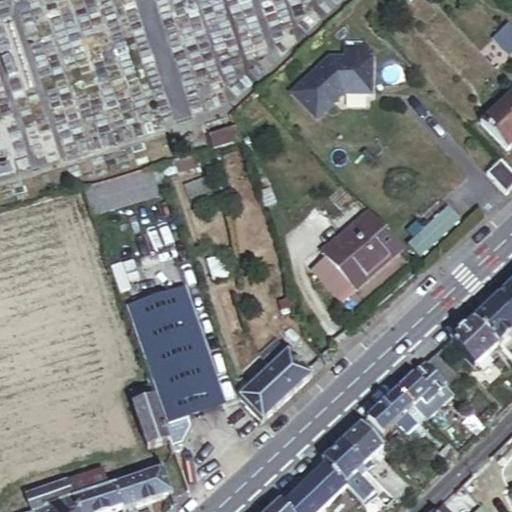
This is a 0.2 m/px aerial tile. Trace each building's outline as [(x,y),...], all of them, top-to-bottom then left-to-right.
[(412,0),(397,0),(394,3),(401,11),(412,0)] [(511,27),(497,41),(510,56),(511,54),(511,27)] [(331,60),(293,94),(315,118),(342,93),(370,90),(366,55),(359,57),(357,44),(345,45),(347,57),(331,60)] [(507,153),(511,148),(511,94),(480,123),(507,153)] [(234,127),(208,136),(213,152),(239,144),(234,127)] [(174,164),(178,174),(216,163),(212,152),(174,164)] [(486,175),(505,196),(511,190),(511,172),(502,161),(486,175)] [(255,164),(247,166),(252,182),(261,179),(255,164)] [(92,217),(168,194),(160,168),(84,190),(92,217)] [(371,215),(323,256),(355,294),(403,252),(371,215)] [(511,322),(511,286),(493,305),(507,320),(509,319),(511,322)] [(130,308),(170,426),(189,420),(226,408),(220,391),(226,389),(224,384),(218,386),(186,290),(130,308)] [(511,336),(511,322),(509,319),(507,320),(493,305),(474,322),(498,349),(511,336)] [(498,349),(474,322),(450,344),(475,371),(498,349)] [(243,400),(240,403),(262,426),(312,379),(281,346),(265,361),(274,369),(245,396),(243,393),(240,396),(243,400)] [(463,386),(435,358),(425,368),(449,393),(452,396),(463,386)] [(434,398),(439,393),(444,398),(449,393),(425,368),(397,394),(421,419),(439,403),(434,398)] [(189,420),(170,426),(165,428),(152,393),(132,399),(135,409),(135,413),(149,452),(171,445),(172,450),(182,447),(191,428),(189,420)] [(421,419),(397,394),(368,422),(383,438),(395,427),(406,438),(424,421),(421,419)] [(486,430),(472,416),(465,423),(479,438),(486,430)] [(363,470),(382,451),(360,429),(341,448),(363,470)] [(360,479),(366,473),(363,470),(341,448),(322,466),(324,468),(344,490),(360,506),(374,493),(360,479)] [(322,511),(344,490),(324,468),(284,510),(285,511),(322,511)] [(144,506),(172,497),(163,471),(136,481),(144,506)] [(39,511),(74,501),(107,490),(101,472),(26,498),(29,511),(39,511)] [(127,511),(144,506),(136,481),(116,487),(125,510),(125,511),(127,511)] [(119,511),(125,510),(116,487),(107,490),(74,501),(77,511),(119,511)] [(77,511),(74,501),(39,511),(77,511)]
